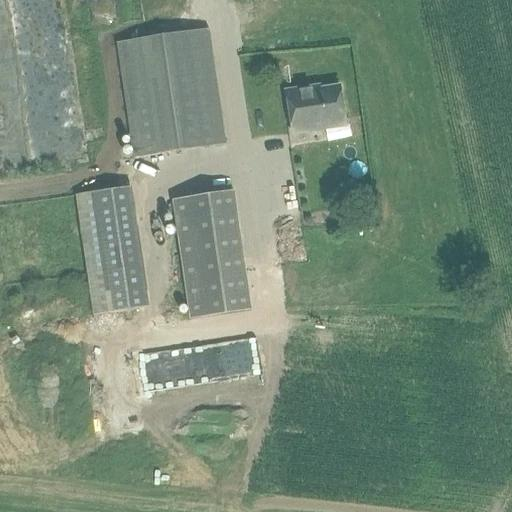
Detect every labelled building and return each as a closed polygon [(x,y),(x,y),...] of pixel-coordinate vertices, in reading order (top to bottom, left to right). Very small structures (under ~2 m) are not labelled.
[(131,130),(129,116),(109,119),(91,0),(0,0),(0,169),(114,153),(111,133),(131,130)] [(131,130),(135,158),(227,144),(210,29),(118,42),(129,116),(131,130)] [(330,124),(346,121),(341,87),(306,92),(306,89),(288,92),(293,129),(309,127),(310,132),(330,129),(330,124)] [(76,196),(94,317),(151,308),(133,188),(76,196)] [(235,192),(173,201),(190,320),(252,311),(235,192)] [(353,224),(339,225),(340,233),(354,232),(353,224)]
